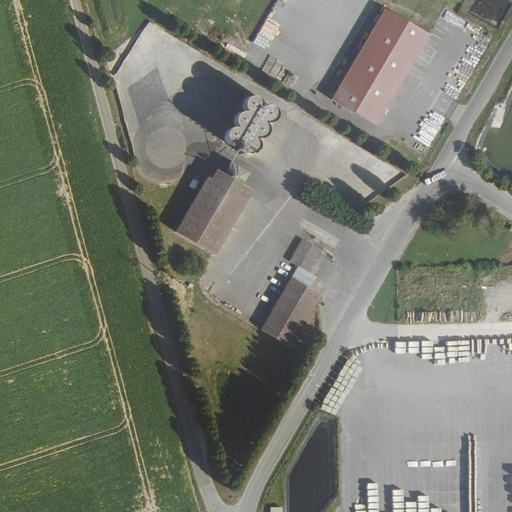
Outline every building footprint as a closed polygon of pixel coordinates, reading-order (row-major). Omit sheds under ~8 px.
[(426,27),(381,2),(328,93),(372,119),(426,27)] [(347,50),(354,37),(345,32),(338,45),(347,50)] [(223,129),(223,133),(224,136),(231,141),(234,140),(237,139),(237,142),(238,145),(246,150),(249,149),(252,147),(255,145),(256,142),(255,138),(254,133),(258,133),(262,131),(264,128),(265,124),(264,121),(263,118),(266,117),(270,115),(272,112),(273,108),(272,104),(269,101),(266,99),(263,99),(259,100),(257,97),(255,94),(251,92),(247,92),(243,94),(241,97),(240,101),(241,105),(242,107),(238,108),(236,109),(234,111),(232,115),(232,119),(233,122),(230,122),(226,123),(224,126),(223,129)] [(413,148),(426,154),(440,123),(427,117),(413,148)] [(252,187),(218,166),(212,176),(247,196),(252,187)] [(212,176),(208,174),(176,228),(215,251),(247,196),(212,176)] [(321,247),(302,236),(289,259),(297,264),(308,271),(321,247)] [(308,271),(297,264),(291,275),(310,286),(316,276),(308,271)] [(310,286),(291,275),(261,326),(290,344),(320,292),(310,286)] [(445,341),(424,341),(424,366),(446,365),(445,341)] [(511,418),(511,388),(496,389),(496,419),(511,418)]
